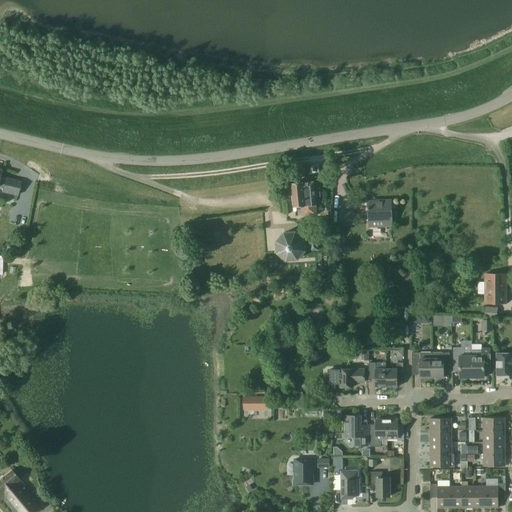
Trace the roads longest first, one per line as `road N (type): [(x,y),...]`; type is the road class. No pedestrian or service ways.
road 1 (unclassified): [(0,134),(99,157),(182,160),(461,119),(511,97)]
road 2 (track): [(139,178),(374,149)]
